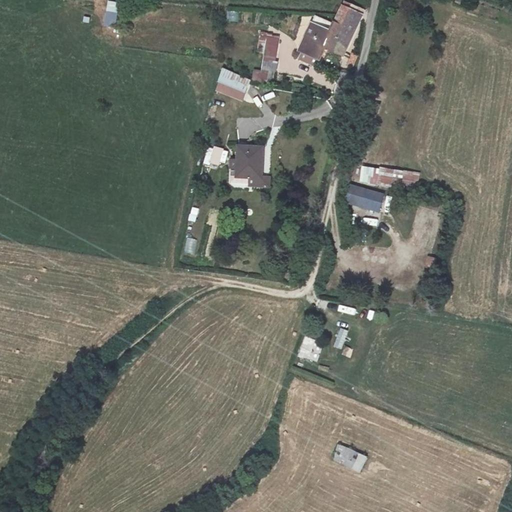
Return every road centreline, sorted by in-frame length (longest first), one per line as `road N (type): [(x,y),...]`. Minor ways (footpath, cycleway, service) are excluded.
road 1 (track): [(14,511),(75,397),(111,357),(221,282),(296,294),(313,284)]
road 2 (unclassified): [(374,0),(313,284)]
road 3 (track): [(221,282),(0,252)]
